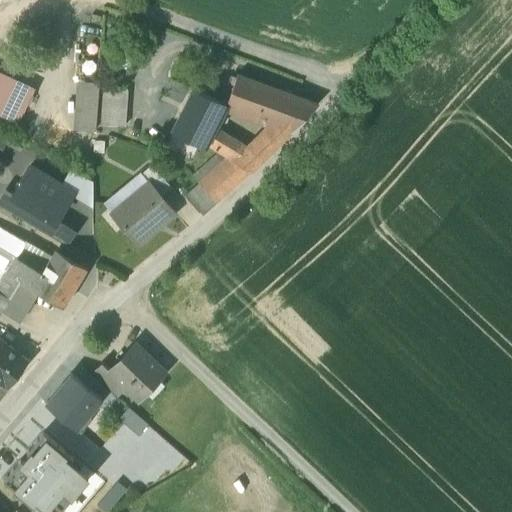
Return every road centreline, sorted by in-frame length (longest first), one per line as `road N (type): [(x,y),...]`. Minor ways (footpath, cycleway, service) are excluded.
road 1 (residential): [(123,295),(329,111)]
road 2 (unclassified): [(192,362),(350,511)]
road 3 (residential): [(0,423),(123,295)]
road 4 (unclassified): [(329,111),(433,0)]
